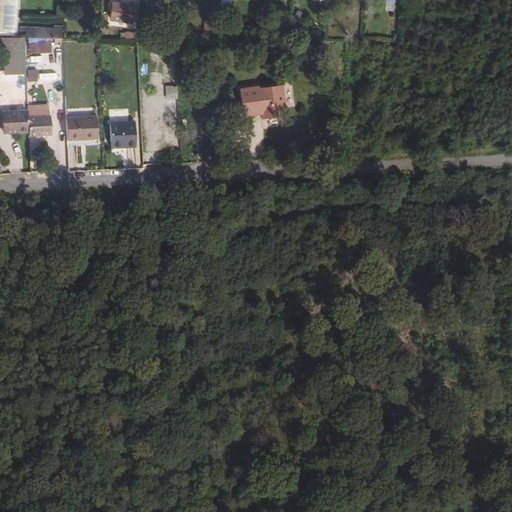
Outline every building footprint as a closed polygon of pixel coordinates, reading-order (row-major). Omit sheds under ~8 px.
[(0,0),(0,30),(17,31),(17,0),(0,0)] [(37,0),(37,12),(44,12),(44,10),(60,9),(59,0),(37,0)] [(110,20),(131,22),(132,6),(111,5),(110,20)] [(53,29),(24,29),(24,34),(24,38),(54,38),(61,38),(62,26),(53,26),(53,29)] [(150,31),(137,31),(137,32),(137,39),(150,39),(150,31)] [(253,114),(259,113),(260,118),(275,116),(284,107),(282,84),(258,88),(258,98),(243,99),(244,110),(252,109),(253,114)] [(10,130),(28,129),(27,115),(27,110),(2,111),(3,127),(10,127),(10,130)] [(35,134),(39,133),(51,133),(50,114),(27,115),(28,129),(28,134),(35,134)] [(65,118),(66,141),(98,139),(97,117),(65,118)] [(109,119),(111,145),(136,143),(135,118),(109,119)] [(228,134),(217,135),(218,158),(230,157),(228,134)]
